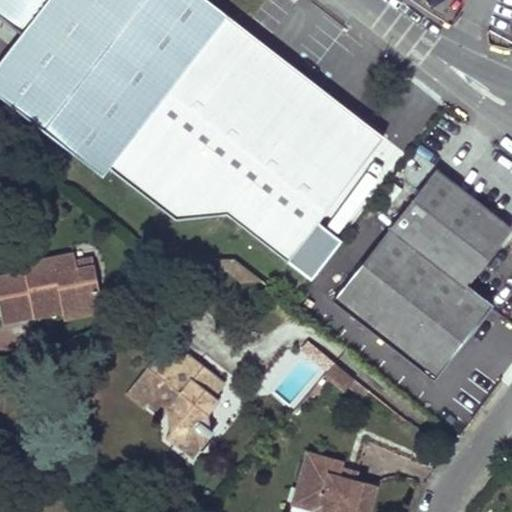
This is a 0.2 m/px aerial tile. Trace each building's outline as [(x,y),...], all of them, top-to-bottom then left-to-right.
[(0,0),(0,15),(21,32),(0,58),(0,97),(101,176),(129,141),(228,16),(206,0),(0,0)] [(380,137),(228,16),(129,141),(282,262),(380,137)] [(435,172),(332,300),(432,380),(488,308),(465,289),(510,232),(435,172)] [(189,264),(191,254),(145,249),(156,257),(157,260),(162,261),(189,264)] [(209,267),(216,257),(191,254),(189,264),(209,267)] [(243,275),(216,257),(209,267),(228,279),(243,275)] [(72,258),(26,265),(27,273),(28,279),(0,284),(0,301),(4,321),(34,315),(33,307),(62,303),(63,311),(99,304),(93,269),(75,272),(74,264),(72,258)] [(157,260),(173,295),(177,294),(162,261),(157,260)] [(92,261),(74,264),(75,272),(93,269),(92,261)] [(27,273),(0,277),(0,284),(28,279),(27,273)] [(62,303),(33,307),(34,315),(63,311),(62,303)] [(99,304),(63,311),(65,318),(101,312),(99,304)] [(288,347),(292,349),(313,351),(296,338),(288,347)] [(316,370),(325,359),(313,351),(292,349),(316,370)] [(139,407),(144,402),(160,416),(165,409),(176,419),(168,428),(193,449),(208,432),(196,421),(214,400),(209,396),(219,384),(184,354),(157,386),(142,373),(124,394),(139,407)] [(344,373),(325,359),(316,370),(335,384),(344,373)] [(168,428),(162,436),(187,457),(193,449),(168,428)] [(300,450),(291,486),(306,490),(302,509),(315,511),(364,511),(371,486),(349,481),(348,487),(335,484),(337,475),(330,474),(332,467),(334,459),(300,450)] [(332,467),(330,474),(337,475),(335,484),(348,487),(349,481),(351,472),(332,467)] [(291,486),(286,505),(302,509),(306,490),(291,486)]
